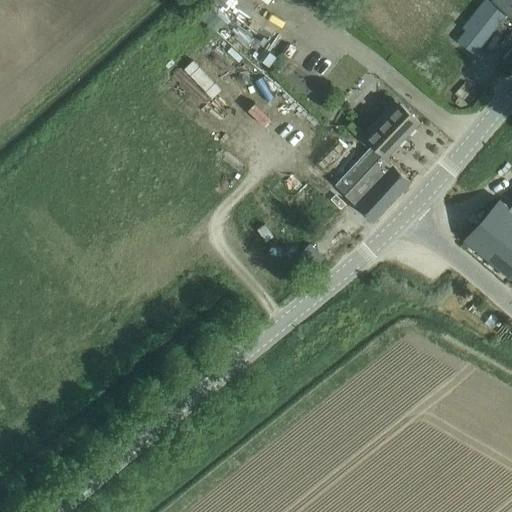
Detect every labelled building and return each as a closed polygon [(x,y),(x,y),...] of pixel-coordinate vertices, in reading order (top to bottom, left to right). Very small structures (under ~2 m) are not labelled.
[(511,0),(494,0),(493,1),(491,0),(489,0),(458,41),(475,54),(507,13),(511,16),(511,0)] [(231,3),(221,7),(226,23),(237,19),(231,3)] [(344,16),(339,24),(356,35),(361,27),(344,16)] [(387,156),(420,121),(400,103),(367,137),(387,156)] [(303,138),(311,147),(321,138),(313,129),(303,138)] [(351,162),(366,147),(355,135),(340,151),(351,162)] [(335,185),(346,194),(374,221),(411,182),(384,155),(373,144),(342,177),(339,175),(330,171),(324,177),(334,185),(335,185)] [(511,205),(507,210),(497,201),(465,238),(511,277),(511,276),(511,205)] [(341,249),(356,233),(342,219),(327,235),(341,249)] [(298,259),(305,251),(295,241),(288,248),(298,259)]
